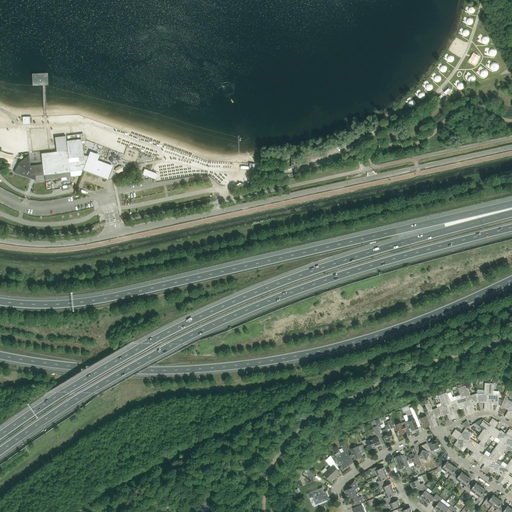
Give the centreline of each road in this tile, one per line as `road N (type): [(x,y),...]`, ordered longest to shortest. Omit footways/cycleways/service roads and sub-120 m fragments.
road 1 (motorway): [(0,451),(85,392),(231,316),(326,279),(511,227)]
road 2 (motorway): [(511,212),(254,292),(105,366),(0,435)]
road 3 (motorway): [(0,354),(148,370),(270,360),(389,332),(511,279)]
road 4 (motorway): [(511,207),(90,301),(0,301)]
road 5 (unclassified): [(0,240),(77,241),(511,146)]
